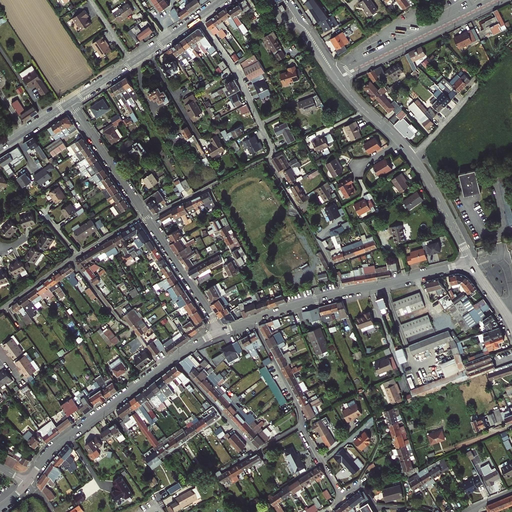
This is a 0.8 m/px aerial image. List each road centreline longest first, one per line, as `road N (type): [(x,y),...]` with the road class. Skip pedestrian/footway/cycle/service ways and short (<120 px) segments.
road 1 (residential): [(470,263),(252,320)]
road 2 (residential): [(341,80),(505,0)]
road 3 (residential): [(162,367),(60,442),(27,483)]
road 4 (residential): [(173,358),(256,450),(299,424)]
road 5 (residential): [(489,0),(337,73)]
road 6 (residential): [(199,17),(234,66),(275,153)]
road 7 (residential): [(147,219),(275,153)]
road 8 (residential): [(70,258),(162,367)]
road 9 (residential): [(299,424),(342,495),(362,487),(388,505)]
road 10 (residential): [(69,103),(144,214)]
road 11 (residential): [(147,219),(218,332)]
road 12 (tertiary): [(413,157),(470,263)]
